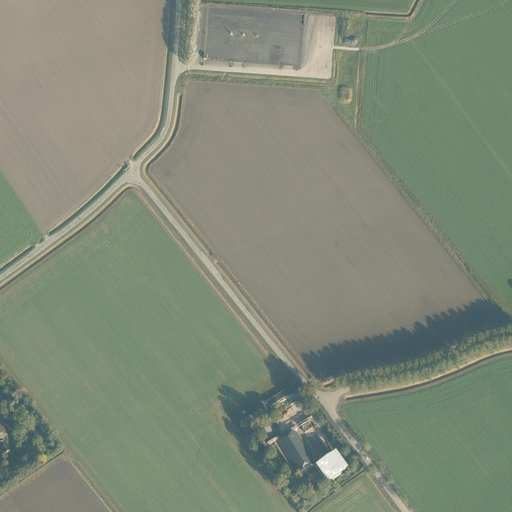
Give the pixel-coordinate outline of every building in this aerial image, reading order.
[(215,18),(216,18),(215,26),(244,28),(244,20),(248,20),(247,16),(245,16),(245,13),(244,13),(244,10),(211,8),(210,15),(212,16),(212,18),(214,18),(215,9),(227,10),(222,11),(222,18),(220,12),(220,11),(219,11),(219,14),(216,14),(215,18)] [(293,397),(275,408),(278,413),(296,402),(293,397)] [(0,416),(0,449),(4,456),(11,452),(4,441),(4,442),(3,441),(12,435),(0,416)] [(275,442),(279,448),(297,476),(317,464),(320,468),(325,465),(327,468),(328,467),(329,469),(327,470),(326,469),(323,472),(327,479),(332,475),(334,477),(337,475),(337,474),(335,471),(339,468),(333,459),(334,458),(331,453),(332,452),(330,448),(312,420),(275,441),(273,438),(266,442),(269,446),(275,442)] [(39,430),(33,433),(38,441),(43,438),(39,430)]
